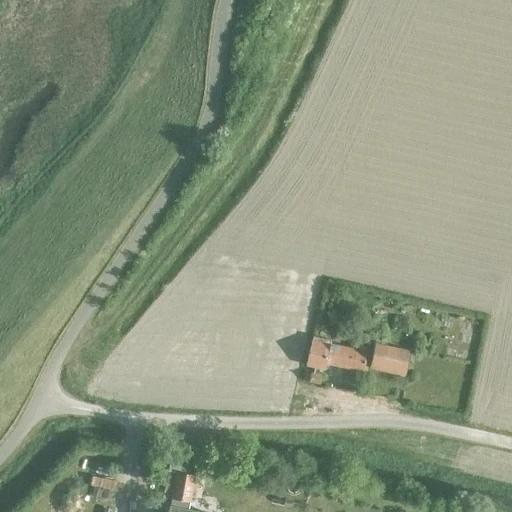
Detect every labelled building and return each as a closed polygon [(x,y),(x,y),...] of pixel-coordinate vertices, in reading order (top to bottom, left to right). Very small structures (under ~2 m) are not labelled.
[(354,347),(353,351),(328,345),(328,341),(311,338),(305,366),(322,370),(324,363),(362,372),(366,354),(364,353),(365,350),(354,347)] [(403,377),(408,353),(374,345),(369,369),(403,377)] [(319,384),(321,376),(311,374),(309,382),(319,384)] [(215,457),(212,470),(228,473),(230,460),(215,457)] [(163,470),(160,483),(165,484),(162,497),(170,499),(169,501),(168,504),(166,511),(208,511),(187,508),(188,504),(189,502),(194,476),(188,475),(190,465),(169,461),(167,471),(163,470)] [(92,487),(90,496),(99,498),(101,489),(92,487)] [(102,489),(100,498),(109,500),(111,491),(102,489)]
